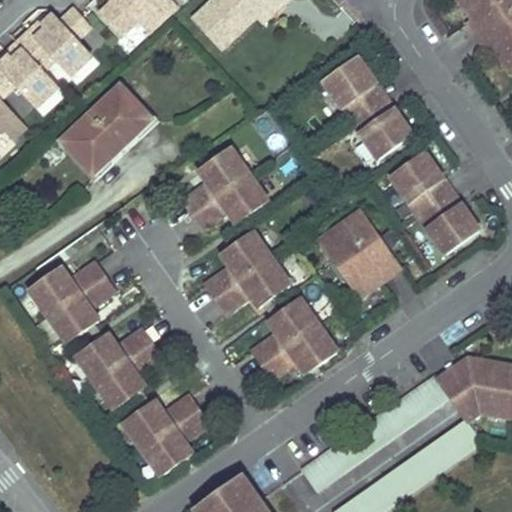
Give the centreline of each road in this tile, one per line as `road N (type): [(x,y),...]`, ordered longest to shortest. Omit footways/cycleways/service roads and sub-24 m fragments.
road 1 (residential): [(511,272),(275,438)]
road 2 (residential): [(275,438),(148,252)]
road 3 (residential): [(511,186),(395,24),(400,0)]
road 4 (residential): [(275,438),(168,511)]
